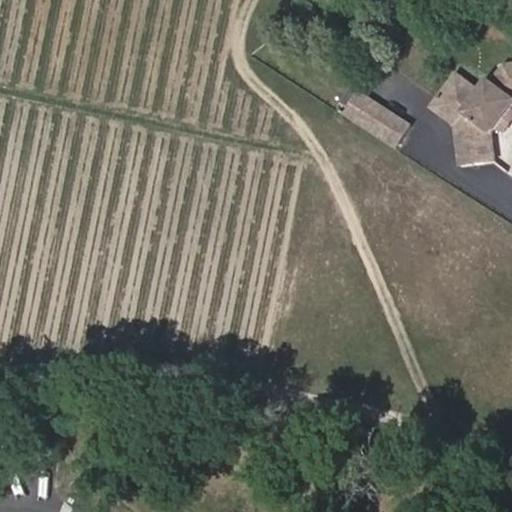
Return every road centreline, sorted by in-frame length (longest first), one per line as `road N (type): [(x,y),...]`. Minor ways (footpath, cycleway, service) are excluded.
road 1 (track): [(283,0),(259,39),(328,165),(416,380),(511,461)]
road 2 (track): [(0,382),(249,394),(328,165)]
road 3 (track): [(0,91),(328,165)]
